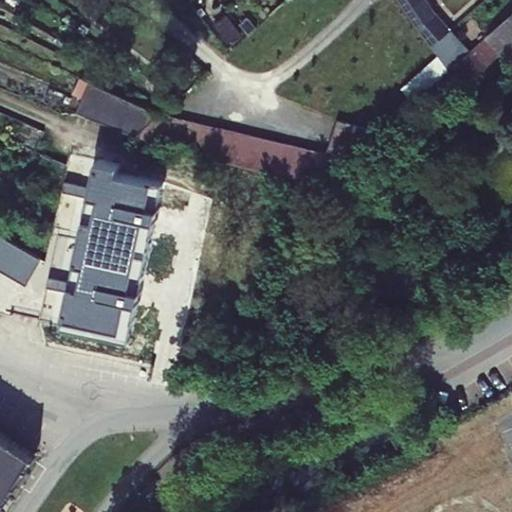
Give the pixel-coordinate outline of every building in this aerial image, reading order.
[(400,0),(419,28),(436,12),(428,0),(400,0)] [(511,12),(470,50),(450,69),(419,97),(434,113),(501,53),(511,64),(511,12)] [(432,46),(451,29),(436,12),(419,28),(432,46)] [(226,13),(213,23),(228,42),(241,33),(226,13)] [(450,69),(470,50),(451,29),(432,46),(450,69)] [(162,113),(91,81),(84,96),(77,112),(138,135),(162,113)] [(166,88),(160,96),(170,103),(176,95),(166,88)] [(66,108),(77,112),(84,96),(73,92),(66,108)] [(328,152),(162,113),(138,135),(171,148),(322,183),(377,131),(338,119),(328,152)] [(105,177),(101,153),(73,141),(68,162),(60,197),(53,222),(90,232),(105,177)] [(60,197),(68,162),(54,157),(40,188),(60,197)] [(167,178),(151,173),(145,197),(161,203),(167,178)] [(37,194),(27,189),(21,202),(31,207),(37,194)] [(38,259),(18,254),(4,304),(24,310),(38,259)] [(0,508),(36,453),(0,429),(0,508)]
